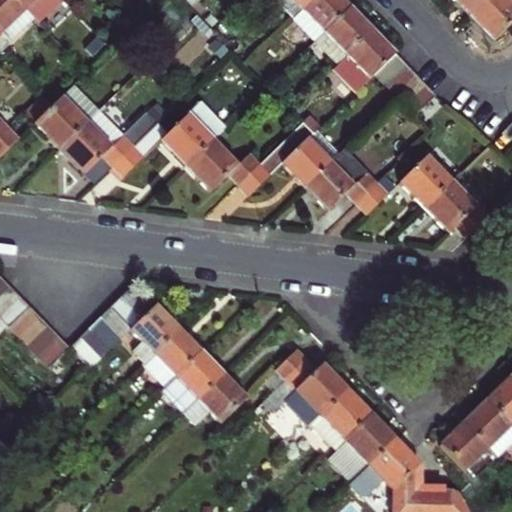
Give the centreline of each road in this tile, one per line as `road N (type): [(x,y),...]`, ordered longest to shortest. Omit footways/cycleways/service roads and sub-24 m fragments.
road 1 (residential): [(0,227),(511,294)]
road 2 (residential): [(396,0),(465,68),(511,73)]
road 3 (unknown): [(418,409),(443,285)]
